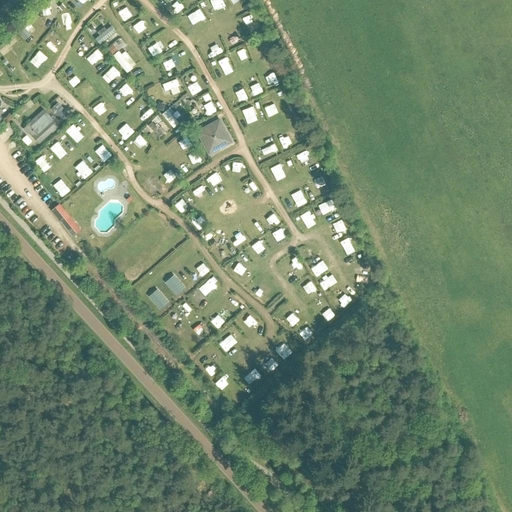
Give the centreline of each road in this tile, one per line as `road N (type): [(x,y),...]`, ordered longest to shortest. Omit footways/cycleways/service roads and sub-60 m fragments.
road 1 (tertiary): [(265,511),(0,220)]
road 2 (track): [(144,0),(191,47),(293,231),(292,244),(272,262),(301,307)]
road 3 (track): [(81,109),(127,160),(147,199),(182,222),(264,313),(270,334)]
